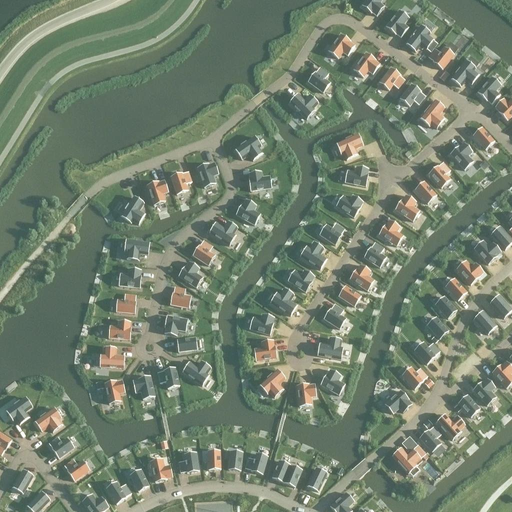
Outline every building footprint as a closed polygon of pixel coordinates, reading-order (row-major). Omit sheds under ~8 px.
[(385,0),(370,0),(363,10),(373,17),(373,16),(378,20),(386,9),(381,6),(385,0)] [(410,21),(400,13),(387,31),(397,39),(397,38),(402,41),(410,31),(405,27),(410,21)] [(425,22),(406,46),(415,54),(420,47),(426,52),(427,50),(430,54),(436,46),(432,43),(433,42),(428,38),(434,29),(425,22)] [(352,44),(343,37),(329,55),(339,62),(344,56),(349,60),(357,50),(352,45),(352,44)] [(454,59),(443,51),(439,57),(434,53),(428,60),(433,64),(432,65),(443,73),(454,59)] [(377,63),(367,56),(354,74),(364,81),(369,74),(374,78),(382,68),(377,64),(377,63)] [(475,72),(465,65),(451,83),(461,90),(466,84),(472,88),(479,79),(474,74),(475,72)] [(329,77),(321,71),(318,76),(317,75),(309,85),(324,97),(332,87),(326,82),(329,77)] [(402,78),(392,71),(380,87),(390,94),(394,88),(399,92),(406,83),(401,79),(402,78)] [(446,75),(440,81),(445,85),(450,78),(446,75)] [(501,88),(491,80),(477,95),(487,104),(488,104),(492,108),(500,99),(496,95),(501,88)] [(423,95),(413,87),(401,103),(410,110),(415,105),(420,109),(427,100),(422,96),(423,95)] [(306,104),(300,98),(292,106),(309,122),(317,114),(315,113),(321,107),(312,98),(306,104)] [(511,120),(511,102),(507,107),(502,102),(495,110),(500,115),(499,115),(508,124),(511,120)] [(446,112),(437,104),(421,122),(431,130),(433,128),(438,133),(447,123),(441,118),(446,112)] [(495,145),(481,130),(472,139),(486,154),(495,145)] [(365,149),(360,138),(338,148),(343,159),(345,158),(348,164),(360,159),(357,153),(365,149)] [(263,149),(256,140),(236,154),(243,164),(250,159),(254,165),(265,157),(261,151),(263,149)] [(473,156),(464,147),(460,150),(459,149),(450,158),(465,174),(474,166),(468,160),(473,156)] [(221,179),(216,166),(211,168),(211,167),(198,171),(206,192),(218,187),(216,180),(221,179)] [(450,175),(443,166),(438,171),(437,169),(428,178),(442,192),(451,183),(446,179),(450,175)] [(371,173),(358,170),(357,176),(348,175),(346,187),(368,191),(371,179),(370,179),(371,173)] [(192,185),(189,175),(183,177),(182,177),(172,180),(178,198),(188,194),(186,188),(192,185)] [(264,181),(263,175),(250,177),(251,183),(250,183),(252,195),(273,192),(271,180),(264,181)] [(170,197),(166,184),(160,185),(148,189),(154,210),(167,205),(165,198),(170,197)] [(438,199),(425,186),(416,194),(429,208),(438,199)] [(365,206),(354,199),(351,204),(344,200),(337,210),(356,222),(363,212),(362,211),(365,206)] [(418,206),(407,199),(404,204),(403,204),(396,214),(415,226),(421,215),(415,211),(418,206)] [(145,207),(135,201),(122,221),(132,227),(134,225),(140,228),(146,218),(140,214),(145,207)] [(258,210),(247,204),(244,209),(243,208),(237,219),(256,229),(262,219),(255,215),(258,210)] [(402,231),(391,224),(388,229),(387,229),(380,239),(398,250),(405,240),(398,236),(402,231)] [(239,232),(228,225),(224,231),(217,227),(211,237),(231,250),(237,240),(235,239),(239,232)] [(346,233),(336,227),(333,232),(327,229),(321,239),(338,249),(344,239),(343,238),(346,233)] [(511,247),(511,243),(500,230),(491,238),(505,254),(511,247)] [(151,247),(127,243),(125,257),(128,257),(127,264),(140,266),(141,259),(149,260),(151,247)] [(214,251),(204,245),(201,250),(200,250),(194,260),(210,270),(216,260),(210,256),(214,251)] [(488,250),(484,245),(474,253),(488,269),(498,261),(497,260),(501,256),(493,246),(488,250)] [(325,253),(315,246),(311,252),(308,251),(302,261),(322,274),(329,264),(321,259),(325,253)] [(386,253),(376,247),(373,252),(372,251),(365,261),(382,272),(389,262),(382,258),(386,253)] [(473,271),(468,265),(458,273),(472,290),(482,281),(481,281),(485,277),(477,267),(473,271)] [(201,273),(190,266),(187,271),(186,270),(179,280),(197,292),(204,282),(197,278),(201,273)] [(373,276),(362,269),(359,274),(358,273),(351,283),(369,296),(376,285),(369,281),(373,276)] [(143,274),(129,273),(129,279),(121,278),(120,291),(141,293),(143,280),(142,280),(143,274)] [(316,281),(306,274),(303,279),(296,275),(289,285),(307,296),(314,286),(313,286),(316,281)] [(469,298),(456,283),(447,291),(460,306),(469,298)] [(363,301),(346,290),(340,300),(357,311),(363,301)] [(187,293),(176,291),(175,297),(174,297),(171,309),(190,313),(193,301),(185,300),(187,293)] [(296,300),(285,293),(281,299),(279,297),(272,308),(293,321),(299,310),(292,305),(296,300)] [(137,299),(126,298),(125,305),(118,304),(117,317),(136,319),(137,306),(136,306),(137,299)] [(511,315),(511,313),(500,299),(490,308),(503,323),(511,315)] [(459,316),(446,300),(436,309),(450,324),(459,316)] [(345,315),(336,308),(332,313),(325,323),(341,334),(348,324),(342,320),(345,315)] [(497,330),(484,315),(474,324),(487,339),(497,330)] [(276,322),(264,318),(262,324),(254,321),(251,334),(271,340),(275,328),(274,327),(276,322)] [(188,323),(168,319),(166,330),(167,331),(166,338),(178,340),(179,333),(186,335),(188,323)] [(450,335),(437,321),(428,329),(441,343),(450,335)] [(132,324),(119,323),(118,329),(110,328),(109,342),(131,344),(132,330),(132,324)] [(199,353),(198,341),(179,343),(180,356),(199,353)] [(343,344),(331,342),(329,349),(321,347),(319,359),(343,363),(345,351),(342,351),(343,344)] [(275,350),(275,344),(262,346),(263,352),(255,353),(257,365),(278,362),(276,350),(275,350)] [(429,351),(425,346),(415,354),(428,369),(438,360),(437,360),(441,356),(434,347),(429,351)] [(117,352),(105,351),(105,358),(102,358),(101,370),(124,371),(124,359),(117,359),(117,352)] [(213,371),(203,364),(198,370),(191,366),(184,376),(204,390),(211,379),(209,378),(213,371)] [(511,376),(511,371),(506,364),(501,369),(501,368),(492,376),(507,392),(511,387),(511,380),(510,378),(511,376)] [(181,389),(177,371),(165,374),(165,375),(159,376),(161,387),(167,385),(169,392),(181,389)] [(417,376),(413,371),(403,379),(416,394),(426,385),(425,384),(429,381),(422,372),(417,376)] [(342,380),(331,373),(329,378),(328,378),(322,389),(340,399),(346,388),(340,385),(342,380)] [(287,382),(280,374),(262,390),(269,398),(271,397),(275,401),(285,393),(280,388),(287,382)] [(156,400),(152,379),(139,382),(139,383),(134,384),(136,397),(142,395),(144,403),(156,400)] [(495,391),(486,381),(482,385),(481,384),(473,392),(488,409),(497,401),(491,395),(495,391)] [(126,396),(123,383),(118,385),(118,384),(105,387),(109,408),(122,405),(121,398),(126,396)] [(311,389),(311,388),(298,390),(300,410),(313,408),(312,400),(317,400),(316,388),(311,389)] [(411,403),(403,394),(386,408),(394,418),(400,412),(404,417),(414,408),(410,404),(411,403)] [(480,413),(467,399),(458,407),(471,421),(480,413)] [(32,411),(24,400),(5,415),(13,425),(16,423),(20,428),(29,422),(26,416),(32,411)] [(61,422),(54,411),(35,425),(42,436),(50,431),(54,436),(62,429),(59,424),(61,422)] [(451,424),(446,418),(436,426),(452,444),(461,436),(460,434),(465,429),(456,420),(451,424)] [(441,439),(434,430),(430,434),(429,433),(418,442),(431,456),(441,448),(437,442),(441,439)] [(12,445),(0,436),(0,458),(2,460),(12,445)] [(62,446),(58,441),(50,447),(54,453),(53,454),(59,463),(74,451),(67,442),(62,446)] [(426,458),(417,448),(406,457),(402,452),(392,461),(407,478),(417,469),(422,464),(420,463),(426,458)] [(222,473),(221,455),(209,455),(210,474),(222,473)] [(244,456),(232,455),(230,474),(242,475),(244,456)] [(200,476),(197,457),(186,459),(187,465),(181,466),(182,477),(188,476),(188,477),(200,476)] [(249,462),(245,472),(253,475),(264,479),(269,461),(258,457),(256,464),(249,462)] [(165,471),(163,463),(152,466),(156,487),(168,484),(167,482),(173,481),(171,470),(165,471)] [(77,469),(74,464),(66,470),(69,475),(68,476),(75,485),(90,474),(83,464),(77,469)] [(285,487),(292,470),(281,465),(274,482),(285,487)] [(304,474),(292,470),(285,487),(297,492),(304,474)] [(33,479),(23,472),(13,490),(24,496),(33,479)] [(328,478),(318,473),(310,490),(320,495),(328,478)] [(150,491),(142,474),(131,480),(140,496),(150,491)] [(121,492),(117,487),(108,493),(118,509),(128,502),(125,499),(130,496),(126,489),(121,492)] [(41,511),(50,503),(42,494),(27,509),(30,511),(41,511)] [(354,506),(346,496),(329,510),(331,511),(349,511),(348,511),(354,506)] [(102,502),(98,506),(93,499),(83,506),(87,511),(108,511),(109,511),(102,502)]
